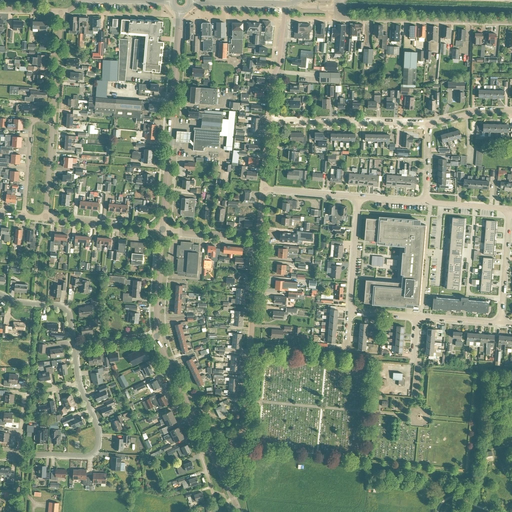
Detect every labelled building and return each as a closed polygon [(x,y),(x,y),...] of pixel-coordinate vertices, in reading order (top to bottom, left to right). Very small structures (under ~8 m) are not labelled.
[(88,30),(89,23),(87,23),(88,18),(80,17),(79,23),(79,34),(78,33),(78,47),(84,47),(84,41),(85,41),(85,34),(88,34),(92,34),(92,31),(88,30)] [(93,18),(93,27),(93,31),(98,31),(99,31),(99,32),(98,42),(103,42),(104,38),(104,32),(100,32),(100,27),(101,27),(101,18),(93,18)] [(119,19),(112,19),(112,23),(111,23),(110,27),(112,27),(112,31),(118,31),(118,27),(119,19)] [(129,20),(122,19),(121,32),(150,35),(150,41),(147,40),(144,71),(155,72),(160,72),(161,65),(161,57),(162,57),(162,50),(163,50),(163,42),(158,41),(158,36),(161,36),(162,32),(162,31),(162,29),(161,29),(161,26),(162,26),(162,24),(163,24),(163,21),(152,21),(144,20),(144,21),(137,20),(129,20)] [(14,21),(13,28),(13,30),(17,30),(17,28),(23,28),(23,26),(24,26),(25,25),(25,23),(25,22),(23,22),(23,21),(14,21)] [(270,22),(262,22),(262,24),(260,24),(260,27),(258,44),(265,45),(265,41),(271,41),(272,27),(270,26),(270,22)] [(194,23),(186,23),(186,27),(185,40),(193,40),(193,46),(193,52),(197,53),(197,46),(197,36),(193,36),(194,23)] [(203,40),(203,41),(203,52),(212,52),(213,30),(211,30),(211,24),(210,23),(209,23),(203,23),(202,23),(201,24),(201,35),(201,40),(203,40)] [(225,23),(217,23),(217,29),(214,29),(214,38),(225,38),(225,23)] [(243,23),(232,23),(232,39),(231,39),(231,44),(227,44),(226,56),(231,56),(231,54),(242,54),(243,23)] [(258,44),(260,27),(260,24),(247,23),(247,31),(247,34),(248,35),(254,35),(253,44),(258,44)] [(295,32),(295,38),(302,38),(302,39),(309,40),(310,24),(301,24),(295,23),(295,32)] [(318,23),(317,34),(317,38),(324,39),(324,34),(325,24),(318,23)] [(332,29),(331,37),(336,37),(335,54),(343,54),(345,25),(337,24),(336,29),(332,29)] [(374,25),(374,35),(378,35),(378,39),(382,39),(382,49),(384,49),(384,52),(386,53),(386,49),(386,46),(387,35),(382,35),(383,25),(374,25)] [(390,30),(390,41),(399,42),(400,33),(399,33),(399,31),(400,31),(400,26),(393,25),(393,31),(392,30),(390,30)] [(408,26),(408,37),(416,37),(416,26),(408,26)] [(428,42),(437,42),(437,33),(435,33),(436,27),(429,27),(428,42)] [(449,32),(450,28),(443,27),(442,38),(450,39),(450,32),(449,32)] [(459,30),(458,41),(456,41),(455,46),(463,47),(463,41),(465,41),(466,36),(465,36),(465,30),(459,30)] [(475,33),(475,39),(474,39),(473,44),(481,44),(481,39),(482,39),(482,34),(475,33)] [(489,34),(488,42),(487,42),(487,46),(495,46),(496,40),(496,34),(489,34)] [(119,51),(128,52),(129,40),(119,39),(119,51)] [(92,58),(102,59),(102,55),(103,42),(98,42),(98,53),(92,53),(92,58)] [(218,58),(226,59),(226,56),(227,44),(219,43),(218,58)] [(399,47),(386,46),(386,54),(399,55),(399,47)] [(364,49),(363,63),(362,76),(363,76),(364,63),(368,63),(368,65),(372,65),(372,64),(373,50),(364,49)] [(404,52),(403,85),(401,85),(401,87),(409,87),(415,88),(416,68),(417,52),(413,52),(404,52)] [(300,57),(300,60),(293,59),(292,65),(300,65),(300,68),(308,68),(308,59),(312,59),(312,55),(306,54),(306,57),(300,57)] [(266,66),(266,61),(252,59),(252,60),(248,60),(247,67),(243,66),(242,71),(252,72),(253,67),(252,67),(252,65),(256,65),(266,66)] [(102,81),(108,81),(117,81),(118,61),(103,60),(102,81)] [(337,72),(338,63),(326,62),(325,71),(337,72)] [(203,64),(202,64),(202,69),(193,68),(192,73),(191,75),(192,75),(192,76),(193,76),(193,79),(197,79),(197,77),(204,77),(204,69),(211,70),(212,64),(203,63),(203,64)] [(319,83),(340,83),(340,73),(319,73),(319,83)] [(97,81),(96,97),(95,112),(114,113),(113,116),(129,118),(144,119),(149,119),(150,117),(145,116),(144,115),(141,114),(141,110),(142,103),(142,101),(107,98),(108,81),(102,81),(97,81)] [(464,82),(447,82),(447,89),(460,90),(460,92),(463,92),(463,90),(464,90),(464,82)] [(299,83),(299,86),(290,86),(290,93),(298,93),(298,91),(303,91),(304,88),(305,88),(305,93),(309,93),(310,84),(299,83)] [(139,84),(139,90),(138,95),(145,96),(145,95),(142,95),(140,93),(141,90),(150,91),(154,91),(154,92),(158,92),(158,91),(159,85),(151,84),(150,85),(139,84)] [(326,96),(325,99),(323,99),(322,108),(330,108),(330,97),(333,97),(333,86),(327,86),(327,96),(326,96)] [(216,104),(217,89),(201,88),(191,87),(190,100),(190,101),(190,103),(200,103),(216,104)] [(409,87),(401,87),(400,95),(409,95),(409,87)] [(25,97),(25,101),(33,101),(34,98),(35,98),(41,98),(41,97),(45,97),(46,93),(39,92),(39,91),(36,91),(30,91),(30,97),(25,97)] [(258,99),(258,96),(262,97),(263,91),(255,91),(255,93),(251,92),(250,95),(254,96),(254,98),(258,99)] [(374,93),(374,102),(368,101),(368,109),(376,109),(376,104),(380,104),(380,93),(377,93),(377,91),(374,91),(374,93)] [(74,95),(73,99),(69,99),(68,106),(74,107),(74,108),(78,108),(78,103),(84,104),(85,103),(89,103),(88,109),(89,109),(89,111),(93,112),(95,112),(96,97),(89,97),(89,101),(78,100),(79,95),(74,95)] [(414,98),(406,97),(405,97),(404,103),(406,103),(405,109),(413,110),(413,105),(414,105),(414,98)] [(294,98),(294,101),(290,101),(290,108),(299,108),(300,98),(294,98)] [(149,104),(142,103),(141,110),(157,112),(157,105),(149,104)] [(32,105),(29,104),(21,104),(20,113),(32,114),(33,111),(35,111),(35,110),(39,110),(39,106),(32,106),(32,105)] [(222,130),(223,112),(204,111),(204,112),(199,111),(199,112),(189,112),(188,118),(198,119),(198,117),(199,117),(199,120),(202,120),(201,130),(195,129),(193,150),(203,151),(204,148),(207,145),(219,146),(220,132),(220,130),(222,130)] [(235,111),(229,111),(226,147),(224,147),(223,150),(231,151),(235,111)] [(251,125),(260,126),(260,119),(252,118),(247,117),(247,120),(252,120),(251,125)] [(156,125),(149,124),(149,123),(144,123),(143,131),(148,131),(155,132),(156,125)] [(251,125),(247,124),(247,127),(251,127),(251,132),(259,133),(260,126),(251,125)] [(502,132),(501,132),(500,137),(503,137),(503,132),(508,132),(508,125),(502,124),(502,132)] [(88,125),(88,133),(97,134),(97,130),(94,130),(94,126),(88,125)] [(454,139),(454,140),(455,144),(457,143),(456,139),(461,138),(459,130),(452,132),(454,139)] [(191,133),(176,132),(176,141),(190,142),(191,133)] [(452,132),(446,134),(448,141),(447,141),(449,146),(451,145),(450,141),(454,140),(454,139),(452,132)] [(302,143),(306,143),(306,137),(303,137),(303,133),(290,133),(290,141),(302,141),(302,143)] [(323,134),(315,133),(314,143),(318,143),(318,148),(326,148),(326,144),(326,139),(323,139),(323,134)] [(413,137),(409,136),(410,135),(403,134),(402,147),(410,147),(410,142),(412,143),(413,137)] [(383,135),(383,141),(386,141),(386,144),(387,144),(387,148),(389,148),(389,150),(391,150),(391,152),(395,152),(395,144),(389,144),(389,135),(383,135)] [(5,141),(8,141),(7,147),(1,146),(1,150),(13,150),(13,146),(21,147),(21,142),(13,142),(5,141)] [(294,156),(299,156),(299,152),(295,152),(295,151),(289,151),(288,159),(293,160),(294,160),(294,156)] [(331,162),(335,163),(336,155),(328,154),(328,161),(332,162),(331,162)] [(132,155),(132,159),(139,160),(139,158),(141,158),(144,158),(143,163),(152,163),(152,157),(132,155)] [(20,164),(20,159),(5,158),(0,157),(0,166),(2,166),(3,167),(4,163),(11,164),(11,163),(20,164)] [(438,159),(438,166),(446,166),(446,167),(448,167),(450,167),(450,163),(446,163),(446,159),(438,159)] [(185,163),(184,168),(187,169),(187,170),(195,170),(195,163),(188,162),(188,163),(185,163)] [(257,172),(247,171),(246,171),(245,170),(246,166),(244,166),(239,165),(238,177),(242,177),(242,178),(251,180),(252,179),(256,180),(257,172)] [(446,166),(438,166),(438,172),(446,172),(446,174),(449,174),(450,171),(448,171),(448,167),(446,167),(446,166)] [(335,169),(335,175),(331,174),(330,182),(341,183),(342,169),(335,169)] [(287,178),(298,179),(299,171),(295,170),(295,172),(288,171),(287,178)] [(498,170),(498,176),(497,176),(497,181),(501,182),(501,177),(503,177),(503,174),(506,174),(507,171),(498,170)] [(438,172),(438,178),(446,178),(445,180),(449,180),(449,178),(446,177),(446,174),(446,172),(438,172)] [(142,184),(142,181),(144,181),(144,182),(150,182),(151,182),(151,179),(150,179),(151,174),(144,174),(144,176),(138,176),(137,180),(136,180),(135,184),(142,184)] [(469,188),(470,180),(471,180),(472,176),(468,176),(468,180),(464,179),(463,187),(469,188)] [(475,180),(471,180),(470,180),(469,188),(476,188),(476,180),(478,181),(478,177),(476,177),(475,180)] [(476,180),(476,188),(482,189),(482,181),(484,181),(484,177),(482,177),(482,181),(478,181),(476,180)] [(482,181),(482,189),(488,189),(489,182),(490,182),(490,178),(486,177),(486,181),(484,181),(482,181)] [(446,178),(438,178),(437,184),(439,184),(439,188),(445,188),(445,189),(449,189),(449,180),(445,180),(446,178)] [(508,183),(501,182),(500,182),(500,188),(504,188),(504,191),(510,191),(511,183),(511,179),(509,179),(508,183)] [(189,184),(194,185),(194,181),(189,181),(183,180),(183,189),(189,189),(189,184)] [(12,191),(12,189),(12,190),(7,190),(7,184),(3,184),(2,190),(7,191),(7,194),(6,202),(11,203),(12,191)] [(67,192),(67,195),(63,194),(62,205),(69,206),(70,195),(69,195),(69,192),(73,193),(73,189),(67,189),(67,192)] [(242,203),(248,204),(248,202),(254,203),(254,198),(251,198),(252,191),(243,190),(243,196),(242,196),(242,203)] [(93,202),(92,209),(98,210),(99,203),(100,203),(100,199),(97,198),(96,202),(93,202)] [(182,198),(181,204),(181,210),(185,210),(185,216),(194,217),(195,199),(182,198)] [(125,205),(122,205),(121,212),(127,212),(128,205),(129,205),(129,202),(128,201),(129,199),(126,199),(125,205)] [(140,205),(139,211),(140,211),(140,213),(143,213),(143,212),(147,212),(148,206),(145,206),(146,200),(134,199),(133,205),(140,205)] [(298,201),(289,200),(289,203),(283,203),(283,211),(288,211),(289,209),(297,210),(298,201)] [(337,219),(337,213),(334,212),(335,206),(329,205),(328,215),(332,215),(331,221),(332,221),(332,224),(336,224),(336,220),(337,220),(337,219)] [(340,213),(337,213),(337,219),(337,220),(337,226),(339,226),(339,220),(342,221),(342,216),(346,216),(347,207),(341,206),(340,213)] [(222,221),(223,215),(224,215),(225,209),(217,208),(216,217),(217,217),(216,220),(222,221)] [(282,218),(281,225),(288,225),(291,226),(292,220),(300,221),(303,221),(306,221),(306,218),(304,217),(301,217),(292,216),(292,219),(289,218),(286,218),(282,218)] [(239,219),(238,224),(242,224),(244,224),(244,227),(252,228),(252,220),(244,220),(244,218),(239,217),(239,219)] [(383,220),(366,218),(364,240),(381,242),(381,244),(405,246),(405,252),(402,252),(400,274),(403,274),(402,283),(365,280),(364,303),(411,307),(411,304),(419,305),(425,225),(418,224),(418,220),(383,218),(383,220)] [(451,229),(464,230),(464,219),(452,218),(451,229)] [(486,220),(485,232),(486,232),(496,233),(497,233),(498,229),(496,229),(497,221),(486,220)] [(338,226),(332,226),(328,226),(328,231),(335,232),(335,235),(344,236),(345,230),(338,230),(338,226)] [(10,234),(9,234),(9,228),(2,228),(1,233),(5,234),(4,241),(9,242),(10,234)] [(451,229),(450,239),(463,240),(464,230),(451,229)] [(28,230),(27,237),(24,237),(24,241),(31,241),(30,249),(35,249),(36,242),(32,241),(32,238),(33,238),(34,231),(28,230)] [(280,241),(290,242),(290,243),(291,243),(291,242),(296,242),(296,239),(301,240),(312,241),(312,239),(313,239),(313,238),(312,238),(313,233),(296,231),(297,231),(297,235),(296,234),(290,234),(290,233),(290,234),(289,234),(288,233),(287,233),(287,234),(281,233),(280,233),(280,241)] [(486,232),(485,243),(495,244),(496,244),(497,240),(495,240),(496,233),(486,232)] [(55,234),(54,244),(51,243),(50,251),(54,251),(54,245),(57,245),(57,243),(60,244),(61,234),(55,234)] [(61,234),(60,244),(61,240),(63,240),(63,246),(66,246),(70,247),(70,244),(67,243),(68,235),(61,234)] [(450,239),(450,246),(462,247),(463,240),(450,239)] [(126,240),(118,240),(117,250),(114,250),(113,260),(119,260),(119,252),(125,252),(126,240)] [(333,257),(342,257),(343,246),(337,245),(337,241),(331,241),(331,245),(334,245),(333,257)] [(130,242),(130,248),(135,248),(134,254),(132,253),(131,265),(142,266),(143,261),(143,254),(144,243),(130,242)] [(186,277),(197,278),(199,245),(193,245),(194,242),(181,242),(181,245),(177,245),(176,258),(178,258),(177,272),(178,272),(177,276),(186,276),(186,277)] [(485,243),(484,255),(495,255),(496,251),(494,251),(495,244),(485,243)] [(220,249),(215,249),(216,246),(208,246),(208,255),(209,256),(211,256),(211,259),(214,260),(214,261),(214,262),(216,262),(217,261),(218,255),(220,255),(220,249)] [(224,246),(223,253),(242,254),(242,249),(230,248),(230,247),(224,246)] [(287,253),(293,254),(297,254),(297,251),(298,251),(299,247),(290,246),(290,249),(283,249),(279,248),(278,253),(287,253)] [(449,256),(449,257),(461,258),(463,258),(464,248),(462,247),(450,246),(449,250),(447,250),(447,256),(449,256)] [(371,266),(382,266),(383,257),(372,256),(371,266)] [(449,257),(448,265),(460,266),(461,258),(449,257)] [(483,257),(483,269),(493,270),(493,262),(495,262),(495,258),(483,257)] [(243,262),(244,259),(235,258),(235,265),(239,265),(239,267),(248,268),(249,263),(243,262)] [(332,268),(331,278),(339,278),(340,271),(341,271),(341,266),(334,266),(335,262),(328,261),(327,268),(332,268)] [(448,265),(448,273),(460,274),(460,266),(448,265)] [(483,269),(482,280),(492,281),(492,274),(494,274),(494,270),(493,270),(483,269)] [(237,280),(247,281),(248,274),(242,273),(242,272),(238,272),(237,280)] [(459,282),(460,274),(448,273),(447,281),(459,282)] [(109,276),(109,283),(124,285),(125,279),(125,277),(109,276)] [(91,287),(89,287),(89,281),(81,280),(80,282),(78,281),(79,279),(73,278),(72,285),(78,286),(78,285),(80,286),(80,292),(88,293),(91,293),(92,292),(92,288),(91,287)] [(125,279),(124,285),(128,284),(133,286),(133,289),(141,289),(141,281),(133,280),(133,281),(127,280),(126,279),(125,279)] [(15,292),(26,293),(27,284),(16,283),(16,281),(11,280),(10,287),(15,287),(15,292)] [(492,281),(482,280),(481,292),(491,292),(491,285),(493,285),(493,281),(492,281)] [(447,281),(446,289),(459,290),(459,282),(447,281)] [(61,282),(61,285),(54,284),(53,296),(61,297),(61,290),(65,290),(66,282),(61,282)] [(186,293),(186,292),(182,292),(182,288),(186,288),(186,285),(182,285),(182,286),(176,285),(176,292),(186,293)] [(284,286),(276,285),(275,289),(288,291),(288,294),(304,296),(304,292),(302,292),(297,291),(297,287),(291,287),(287,286),(284,286)] [(342,299),(343,288),(338,287),(338,285),(332,285),(332,289),(335,289),(335,299),(342,299)] [(236,296),(245,296),(245,289),(237,288),(232,288),(232,290),(236,291),(236,296)] [(133,289),(132,294),(123,293),(123,302),(130,302),(130,297),(132,298),(132,297),(140,297),(141,289),(133,289)] [(321,295),(321,296),(317,296),(317,302),(323,302),(323,303),(325,303),(325,302),(333,303),(333,296),(321,295)] [(286,305),(285,305),(286,297),(274,296),(274,304),(278,304),(278,307),(285,308),(286,305)] [(433,298),(432,309),(436,309),(436,308),(443,309),(449,310),(449,309),(457,310),(457,311),(460,311),(460,309),(467,310),(466,312),(470,312),(470,311),(477,312),(484,313),(484,312),(488,313),(488,303),(486,303),(486,305),(484,304),(484,303),(478,302),(478,304),(476,304),(476,302),(472,302),(472,303),(471,303),(471,302),(468,301),(468,298),(461,297),(461,301),(457,300),(457,302),(456,302),(456,300),(452,300),(452,302),(450,301),(450,300),(444,299),(443,301),(442,301),(442,299),(438,299),(438,300),(436,300),(436,299),(433,298)] [(137,306),(125,305),(125,309),(128,309),(127,322),(138,323),(139,313),(136,313),(136,310),(137,310),(137,306)] [(92,315),(91,306),(85,306),(85,307),(79,308),(80,316),(92,315)] [(297,309),(286,308),(286,312),(273,311),(273,318),(283,319),(283,314),(288,315),(288,312),(297,313),(297,309)] [(234,318),(243,319),(243,312),(235,311),(230,310),(230,313),(235,313),(234,318)] [(99,326),(98,321),(89,322),(89,326),(81,327),(82,334),(89,333),(89,334),(93,333),(92,327),(99,326)] [(183,331),(183,329),(182,325),(186,324),(185,321),(180,322),(181,324),(175,325),(177,332),(183,331)] [(19,330),(25,330),(25,323),(13,322),(13,327),(8,327),(8,326),(3,325),(3,332),(7,333),(8,329),(13,329),(13,330),(19,331),(19,330)] [(62,339),(62,337),(64,338),(64,334),(57,333),(58,324),(52,324),(52,325),(48,324),(47,330),(52,330),(51,337),(56,338),(56,337),(57,340),(62,339)] [(427,329),(427,335),(434,336),(435,336),(435,333),(435,332),(442,333),(442,331),(444,332),(445,327),(440,326),(440,330),(427,329)] [(183,331),(177,332),(179,339),(185,337),(184,336),(183,332),(187,331),(187,328),(183,329),(183,331)] [(271,337),(282,338),(283,330),(272,329),(271,337)] [(462,332),(453,332),(453,338),(457,338),(456,341),(455,341),(455,345),(462,346),(462,342),(461,341),(461,338),(462,332)] [(232,341),(241,341),(242,334),(233,333),(229,333),(228,335),(233,336),(232,341)] [(185,337),(179,339),(180,345),(186,344),(186,343),(185,339),(189,338),(188,335),(184,336),(185,337)] [(493,347),(494,335),(487,335),(487,342),(486,347),(493,347)] [(186,344),(180,345),(182,352),(184,351),(188,350),(187,345),(191,344),(190,342),(186,343),(186,344)] [(64,356),(63,348),(50,350),(51,358),(64,356)] [(433,349),(426,348),(425,355),(429,355),(428,359),(435,359),(435,355),(433,355),(433,352),(436,353),(436,352),(441,352),(441,349),(433,349)] [(133,364),(146,358),(142,350),(137,352),(137,353),(135,354),(134,353),(129,356),(133,364)] [(117,353),(109,354),(110,361),(118,360),(117,353)] [(104,361),(103,355),(100,355),(95,355),(95,356),(88,357),(89,364),(98,363),(98,362),(104,361)] [(231,363),(239,364),(240,356),(231,356),(231,355),(227,355),(227,358),(231,358),(231,363)] [(195,365),(195,364),(193,360),(197,358),(195,356),(191,357),(192,359),(186,361),(190,368),(195,365)] [(61,361),(56,362),(55,360),(51,361),(52,366),(56,366),(56,368),(59,368),(60,375),(67,374),(66,364),(62,365),(61,361)] [(195,365),(190,368),(193,374),(198,371),(198,370),(196,366),(200,365),(198,362),(195,364),(195,365)] [(239,364),(231,363),(230,368),(226,367),(226,370),(230,371),(230,370),(239,371),(239,364)] [(153,372),(150,365),(144,368),(145,369),(142,370),(145,376),(147,375),(148,375),(153,372)] [(53,373),(52,367),(46,368),(47,372),(39,374),(40,381),(46,380),(50,380),(49,374),(53,373)] [(103,373),(103,368),(94,369),(95,373),(91,373),(91,377),(92,377),(93,384),(103,383),(101,373),(103,373)] [(198,371),(193,374),(195,380),(201,377),(200,376),(199,373),(202,371),(201,368),(198,370),(198,371)] [(225,377),(225,378),(223,378),(223,374),(214,373),(214,374),(213,374),(213,378),(215,379),(214,385),(218,385),(218,379),(223,380),(225,380),(229,380),(229,385),(237,386),(238,379),(230,378),(225,377)] [(405,376),(402,376),(402,373),(393,373),(393,379),(399,380),(398,386),(404,386),(405,376)] [(10,383),(17,384),(18,375),(10,374),(9,381),(4,380),(4,386),(10,386),(10,383)] [(201,377),(195,380),(198,386),(204,383),(202,379),(205,377),(204,374),(200,376),(201,377)] [(117,378),(122,389),(128,386),(127,382),(124,383),(120,376),(117,378)] [(160,387),(157,380),(150,383),(147,384),(149,389),(152,387),(154,390),(160,387)] [(134,386),(137,391),(146,387),(144,382),(134,386)] [(108,389),(106,385),(98,388),(100,392),(94,394),(98,402),(108,397),(105,390),(108,389)] [(0,390),(0,395),(5,396),(4,402),(13,402),(14,394),(9,394),(9,391),(0,390)] [(62,414),(62,415),(67,413),(65,410),(75,405),(71,395),(63,399),(66,406),(64,407),(59,409),(61,414),(62,414)] [(153,400),(156,399),(154,395),(149,398),(149,399),(144,401),(148,409),(153,407),(151,401),(153,400)] [(160,397),(156,399),(153,400),(155,405),(157,404),(159,408),(168,404),(164,396),(160,397)] [(56,415),(54,400),(46,402),(47,405),(39,406),(40,412),(41,412),(41,415),(48,413),(53,413),(55,422),(61,422),(60,419),(59,414),(56,415)] [(113,407),(112,408),(111,406),(115,404),(113,400),(106,402),(108,406),(101,409),(104,417),(114,413),(113,410),(114,409),(113,407)] [(216,408),(220,417),(226,414),(225,414),(228,413),(222,402),(220,403),(221,406),(216,408)] [(161,423),(174,416),(171,411),(162,415),(164,418),(160,420),(161,423)] [(5,422),(12,422),(13,413),(5,413),(4,419),(0,419),(0,424),(5,425),(5,422)] [(123,420),(121,414),(115,417),(117,420),(111,422),(115,431),(122,429),(119,422),(123,420)] [(63,418),(63,417),(60,419),(61,422),(61,423),(62,422),(65,428),(69,426),(68,424),(70,423),(73,428),(84,423),(81,416),(74,419),(73,415),(65,418),(65,417),(63,418)] [(174,416),(161,423),(162,425),(166,423),(168,426),(176,422),(174,416)] [(9,433),(9,430),(4,430),(4,428),(0,427),(0,440),(8,441),(9,433)] [(172,434),(169,436),(168,434),(163,436),(165,440),(182,433),(179,427),(170,431),(172,434)] [(37,430),(37,435),(36,435),(35,436),(34,439),(35,440),(37,440),(37,444),(43,444),(44,440),(47,441),(47,429),(40,429),(40,431),(37,430)] [(61,430),(54,430),(51,429),(51,437),(54,437),(53,444),(60,444),(61,430)] [(182,433),(165,440),(166,443),(174,439),(175,442),(184,438),(182,433)] [(130,440),(129,440),(129,435),(124,435),(123,439),(115,438),(115,443),(115,449),(123,450),(123,442),(129,442),(135,443),(136,437),(131,436),(130,440)] [(160,450),(161,453),(172,448),(170,444),(160,449),(160,450)] [(178,446),(167,451),(168,455),(178,450),(181,457),(191,452),(191,451),(190,448),(189,449),(187,445),(181,447),(181,448),(180,448),(178,446)] [(125,463),(121,463),(121,459),(125,459),(126,457),(126,454),(117,453),(117,457),(112,457),(111,462),(112,463),(111,469),(121,470),(120,471),(125,471),(125,463)] [(193,468),(191,461),(184,464),(182,465),(181,462),(176,464),(177,467),(180,466),(181,470),(185,468),(186,470),(193,468)] [(44,479),(49,479),(50,472),(46,472),(46,466),(39,466),(38,476),(44,477),(44,479)] [(11,468),(5,467),(4,476),(8,477),(7,483),(13,483),(14,473),(11,473),(11,468)] [(66,477),(66,470),(56,469),(55,474),(51,474),(51,480),(58,480),(58,477),(66,477)] [(89,485),(90,477),(86,476),(86,469),(81,469),(81,470),(73,469),(73,479),(83,479),(83,484),(89,485)] [(93,477),(90,477),(89,485),(96,485),(96,483),(106,483),(106,473),(93,473),(93,477)] [(199,483),(196,477),(189,479),(186,480),(187,485),(190,484),(191,486),(199,483)] [(201,492),(192,495),(191,491),(185,493),(186,497),(187,497),(190,503),(196,501),(204,498),(201,492)]
